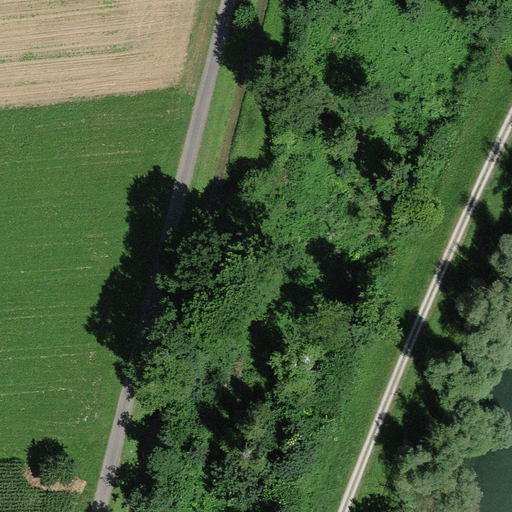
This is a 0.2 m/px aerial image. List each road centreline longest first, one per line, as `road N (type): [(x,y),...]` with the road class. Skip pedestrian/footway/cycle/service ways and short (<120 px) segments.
road 1 (unclassified): [(95,511),(229,0)]
road 2 (track): [(511,116),(344,511)]
